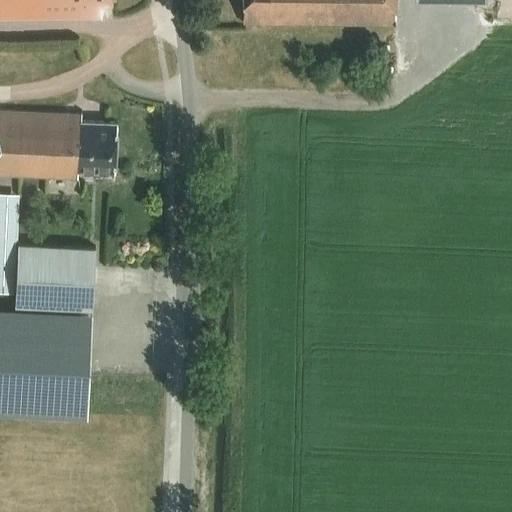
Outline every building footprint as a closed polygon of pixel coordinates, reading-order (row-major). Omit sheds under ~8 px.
[(0,0),(0,16),(0,17),(0,16),(10,16),(10,17),(12,17),(12,16),(21,16),(21,17),(23,17),(23,16),(32,16),(34,16),(44,16),(45,16),(45,15),(45,11),(78,11),(78,15),(77,15),(77,16),(79,16),(79,15),(89,15),(89,16),(90,16),(90,15),(100,15),(100,16),(102,16),(101,0),(0,0)] [(244,0),(244,23),(395,26),(395,0),(244,0)] [(81,111),(80,114),(0,110),(0,181),(17,182),(17,176),(78,178),(78,168),(116,170),(118,123),(82,121),(83,111),(81,111)] [(16,292),(15,306),(93,310),(96,246),(18,242),(16,292)] [(0,444),(0,511),(84,511),(87,449),(0,444)]
